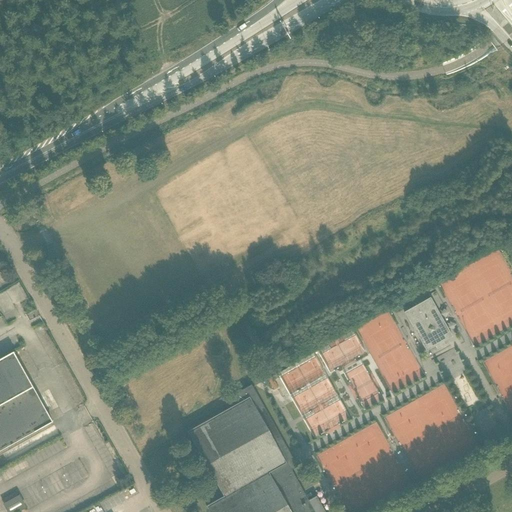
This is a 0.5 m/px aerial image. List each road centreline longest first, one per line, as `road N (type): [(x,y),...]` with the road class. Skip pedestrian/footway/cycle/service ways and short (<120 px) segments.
road 1 (unclassified): [(161,511),(0,230)]
road 2 (secondary): [(152,95),(187,84),(334,0)]
road 3 (secondary): [(152,95),(0,176)]
road 4 (secondary): [(255,25),(152,95)]
